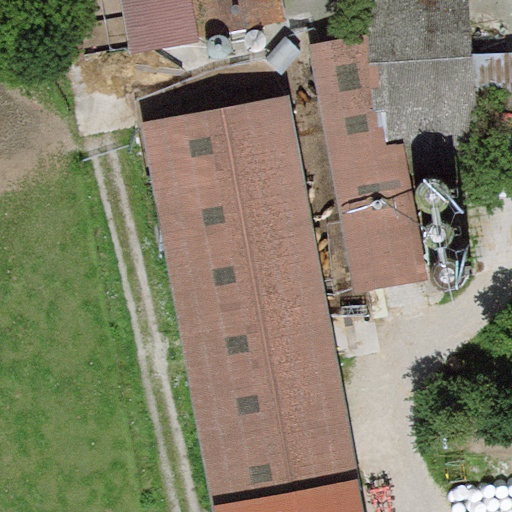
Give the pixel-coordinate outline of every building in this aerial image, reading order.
[(199,37),(288,21),(284,0),(121,0),(130,49),(199,37)] [(372,0),(375,36),(383,153),(404,151),(410,180),(480,175),(469,0),(372,0)] [(375,36),(311,48),(357,294),(430,284),(410,180),(404,151),(383,153),(375,36)] [(488,94),(511,92),(511,47),(485,49),(488,94)] [(368,511),(294,98),(145,125),(214,511),(368,511)]
